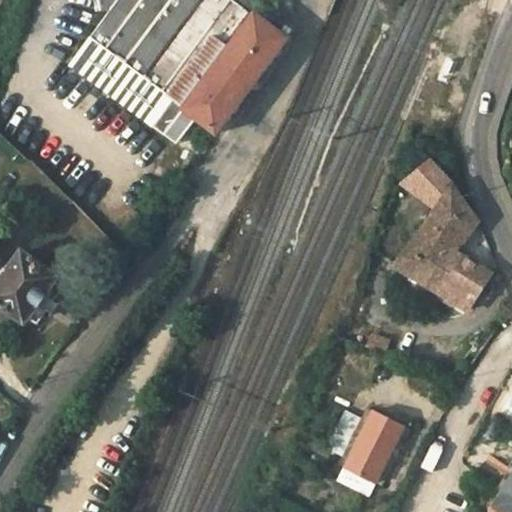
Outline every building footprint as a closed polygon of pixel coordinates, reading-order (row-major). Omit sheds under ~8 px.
[(180,104),(248,11),(232,0),(101,0),(103,6),(111,11),(90,36),(180,104)] [(248,11),(180,104),(216,134),(254,83),(287,40),(248,11)] [(454,149),(437,138),(432,146),(448,157),(454,149)] [(427,161),(401,184),(435,210),(394,267),(465,310),(488,274),(452,250),(474,221),(448,183),(427,161)] [(0,286),(0,302),(25,321),(56,279),(23,255),(0,286)] [(18,408),(0,395),(0,419),(6,424),(18,408)] [(356,449),(369,423),(348,412),(334,438),(356,449)] [(375,412),(369,423),(356,449),(345,469),(375,484),(404,428),(375,412)] [(511,511),(511,482),(496,509),(501,511),(511,511)]
